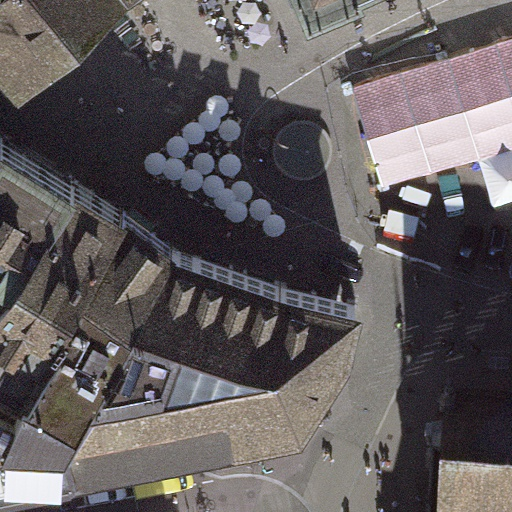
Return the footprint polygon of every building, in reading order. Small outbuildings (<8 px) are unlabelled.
[(0,0),(0,52),(18,74),(100,0),(0,0)] [(304,0),(309,11),(321,5),(320,4),(329,0),(304,0)] [(23,256),(74,176),(2,132),(0,134),(0,285),(20,254),(23,256)] [(60,309),(121,206),(74,176),(23,256),(20,254),(0,285),(0,365),(7,371),(24,381),(65,312),(60,309)] [(0,476),(27,471),(74,462),(67,426),(171,243),(146,225),(121,206),(60,309),(65,312),(24,381),(13,395),(16,397),(1,423),(0,422),(0,476)] [(184,440),(298,418),(345,345),(357,300),(282,282),(171,243),(67,426),(74,462),(184,440)] [(0,422),(1,423),(16,397),(13,395),(24,381),(7,371),(0,381),(0,422)] [(511,511),(511,407),(507,408),(506,420),(459,417),(447,404),(439,410),(449,421),(444,425),(443,458),(426,457),(425,471),(430,471),(427,511),(511,511)]
